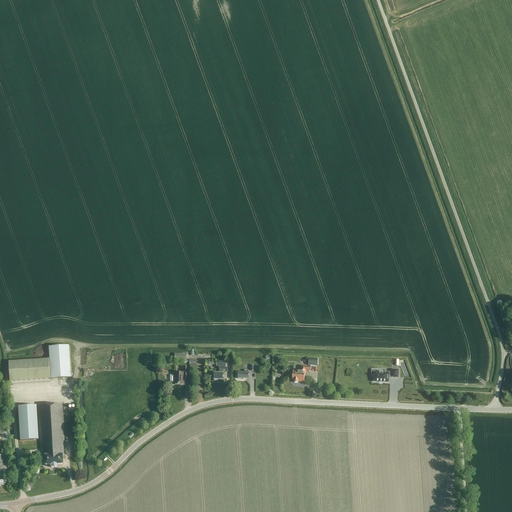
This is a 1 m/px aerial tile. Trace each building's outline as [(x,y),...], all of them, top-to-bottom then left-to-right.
[(51,379),(52,379),(71,378),(69,346),(49,347),(51,379)] [(318,359),(309,358),(308,365),(317,366),(318,359)] [(10,382),(51,379),(49,359),(9,361),(10,382)] [(310,371),(311,367),(300,366),(299,371),(293,370),(292,380),(294,380),(294,381),(295,382),(296,383),(297,382),(297,381),(304,382),(304,376),(305,376),(305,371),(310,371)] [(222,370),(225,370),(225,367),(219,367),(219,374),(213,374),(213,380),(223,380),(223,374),(222,374),(222,370)] [(189,378),(190,368),(183,368),(183,373),(175,373),(175,376),(171,375),(170,383),(174,383),(174,385),(184,385),(185,378),(189,378)] [(372,370),(372,375),(374,376),(373,382),(388,382),(389,377),(391,377),(398,378),(398,370),(392,369),(392,373),(377,372),(377,370),(372,370)] [(249,379),(249,373),(248,373),(248,371),(244,371),(244,373),(238,373),(238,379),(249,379)] [(64,455),(64,446),(65,446),(62,404),(38,406),(40,447),(41,447),(42,455),(44,455),(45,466),(51,465),(51,468),(58,468),(58,465),(63,465),(63,455),(64,455)] [(20,441),(39,440),(36,406),(18,407),(20,441)]
